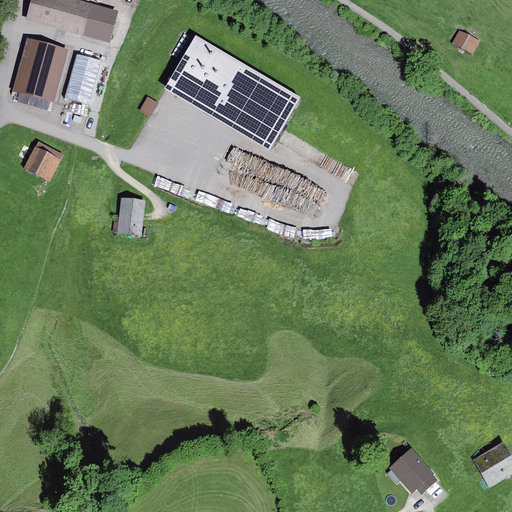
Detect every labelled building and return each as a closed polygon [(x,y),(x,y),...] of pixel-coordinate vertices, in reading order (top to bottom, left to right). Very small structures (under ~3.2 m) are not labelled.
[(91,8),(63,0),(33,0),(26,23),(82,39),(91,8)] [(118,16),(91,8),(82,39),(109,47),(118,16)] [(481,43),(459,32),(452,46),(473,57),(481,43)] [(196,38),(166,89),(272,151),(285,129),(302,100),(196,38)] [(68,56),(27,44),(13,95),(54,106),(68,56)] [(101,66),(77,59),(65,102),(89,109),(101,66)] [(156,103),(147,97),(139,110),(148,116),(156,103)] [(42,144),(27,171),(51,184),(66,157),(42,144)] [(121,201),(117,236),(141,239),(145,205),(121,201)] [(511,453),(504,442),(474,460),(490,486),(511,472),(511,453)] [(412,447),(390,466),(412,491),(416,487),(422,494),(440,478),(412,447)]
